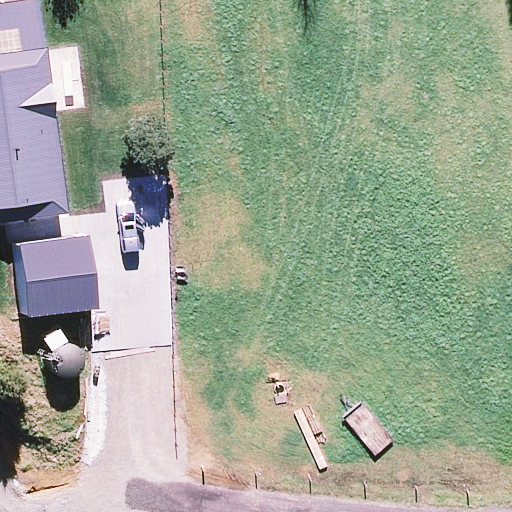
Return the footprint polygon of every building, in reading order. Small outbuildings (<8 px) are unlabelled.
[(0,0),(0,209),(57,202),(29,0),(0,0)] [(374,288),(369,206),(342,208),(347,290),(374,288)] [(322,370),(286,369),(286,412),(322,413),(322,370)] [(369,372),(339,369),(336,407),(365,410),(369,372)] [(251,390),(203,389),(203,413),(275,415),(276,377),(252,376),(251,390)]
